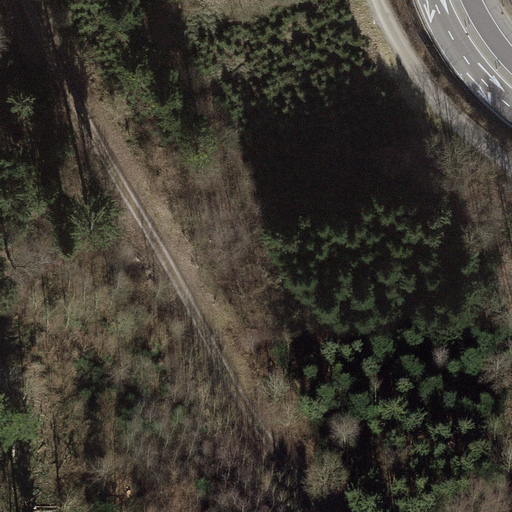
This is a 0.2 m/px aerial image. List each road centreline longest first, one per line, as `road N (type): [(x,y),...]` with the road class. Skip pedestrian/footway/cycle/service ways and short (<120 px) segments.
road 1 (track): [(323,511),(264,438),(70,96),(26,0)]
road 2 (track): [(379,0),(395,41),(443,106),(511,158)]
road 3 (motorway): [(432,0),(469,65),(511,110)]
